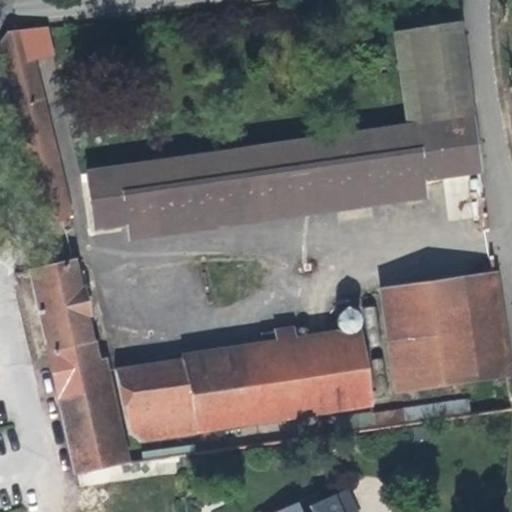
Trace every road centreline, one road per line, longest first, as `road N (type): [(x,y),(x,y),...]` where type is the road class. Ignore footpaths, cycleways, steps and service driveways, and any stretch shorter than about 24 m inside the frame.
road 1 (unclassified): [(0,162),(54,457),(46,478),(0,492)]
road 2 (residential): [(511,174),(488,0)]
